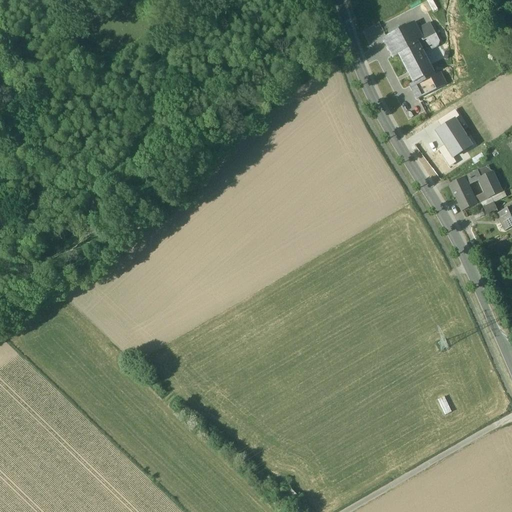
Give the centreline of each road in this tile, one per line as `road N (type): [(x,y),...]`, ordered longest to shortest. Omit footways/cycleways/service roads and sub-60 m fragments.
road 1 (secondary): [(511,365),(467,264),(374,105),(335,0)]
road 2 (track): [(511,416),(348,511)]
